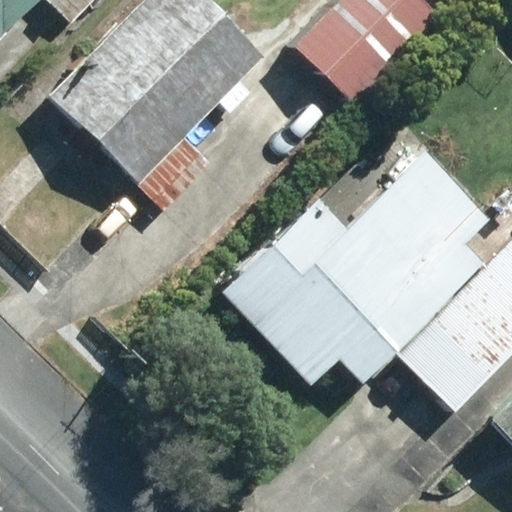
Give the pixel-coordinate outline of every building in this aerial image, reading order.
[(0,0),(0,39),(37,0),(0,0)] [(195,0),(147,0),(49,99),(139,189),(217,111),(232,126),(252,105),(237,90),(262,66),(195,0)] [(407,0),(335,0),(289,49),(350,107),(431,22),(407,0)] [(511,0),(501,0),(511,15),(511,0)] [(296,195),(202,289),(298,385),(321,361),(344,385),(380,349),(443,413),(454,402),(511,343),(511,230),(475,267),(450,241),(472,219),(403,150),(328,226),(296,195)] [(511,511),(511,378),(476,414),(511,450),(511,511)]
